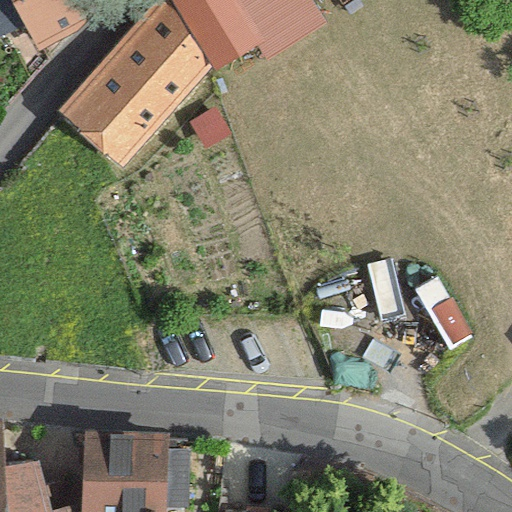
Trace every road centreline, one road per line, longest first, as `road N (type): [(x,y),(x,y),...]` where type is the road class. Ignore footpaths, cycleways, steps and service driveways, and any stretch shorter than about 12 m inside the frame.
road 1 (residential): [(0,390),(359,434),(439,467),(508,511)]
road 2 (residential): [(127,0),(0,158)]
